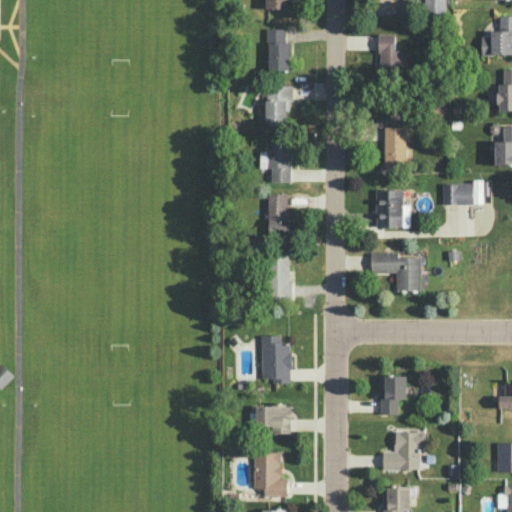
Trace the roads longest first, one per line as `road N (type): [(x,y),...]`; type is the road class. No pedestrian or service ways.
road 1 (residential): [(337,0),(333,511)]
road 2 (residential): [(335,332),(511,331)]
